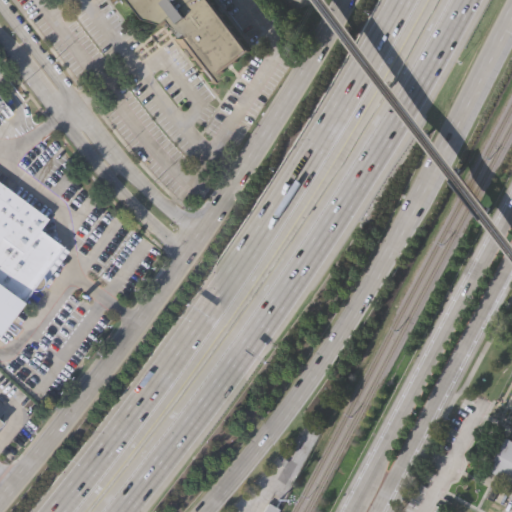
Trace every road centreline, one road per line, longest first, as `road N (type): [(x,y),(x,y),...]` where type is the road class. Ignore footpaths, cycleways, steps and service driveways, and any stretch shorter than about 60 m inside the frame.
road 1 (motorway): [(91,511),(291,245),(440,0)]
road 2 (motorway): [(115,511),(277,300),(374,155),(462,0)]
road 3 (motorway): [(401,0),(328,133),(233,278),(56,511)]
road 4 (motorway): [(421,0),(276,242),(77,511)]
road 5 (secondary): [(345,0),(292,104),(195,258),(92,402),(0,506)]
road 6 (secondary): [(217,511),(339,350),(435,182)]
road 7 (secondary): [(511,198),(353,500)]
road 8 (tertiary): [(208,238),(132,179),(0,15)]
road 9 (secondary): [(376,511),(511,252)]
road 10 (tertiary): [(58,116),(146,222),(195,258)]
road 11 (secondary): [(435,182),(511,22)]
